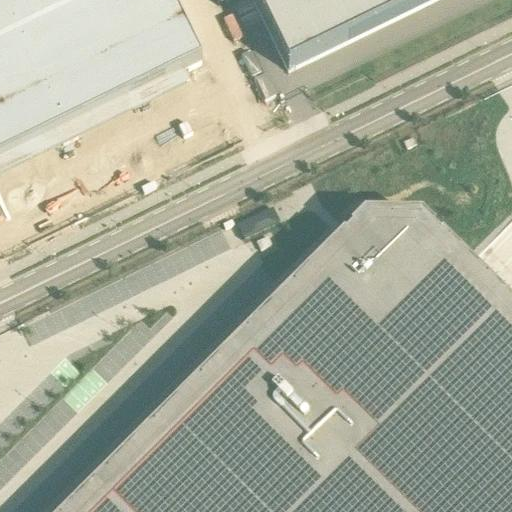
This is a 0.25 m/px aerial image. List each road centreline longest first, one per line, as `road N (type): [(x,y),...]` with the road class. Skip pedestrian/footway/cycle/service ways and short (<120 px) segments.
road 1 (tertiary): [(511,54),(0,303)]
road 2 (unknown): [(314,150),(511,360)]
